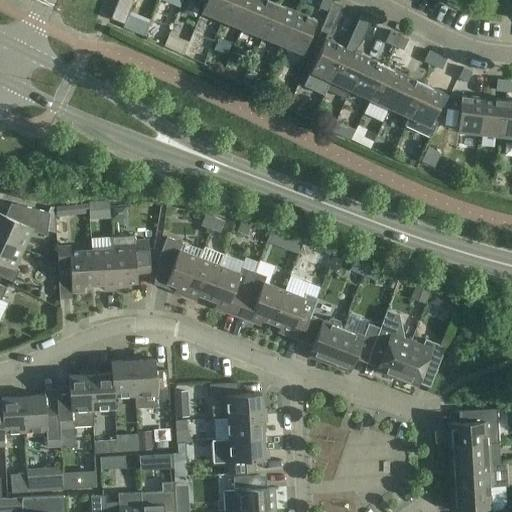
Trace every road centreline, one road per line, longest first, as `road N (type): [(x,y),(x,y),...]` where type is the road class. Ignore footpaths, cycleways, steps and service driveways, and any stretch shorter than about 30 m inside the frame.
road 1 (tertiary): [(205,158),(511,267)]
road 2 (residential): [(298,376),(175,329),(130,328),(0,371)]
road 3 (residential): [(428,511),(425,411),(298,376)]
road 4 (tertiary): [(7,83),(147,144),(205,158)]
road 5 (tertiary): [(205,158),(107,93),(23,51)]
road 6 (residential): [(511,56),(457,46),(367,0)]
road 7 (residential): [(298,376),(306,511)]
